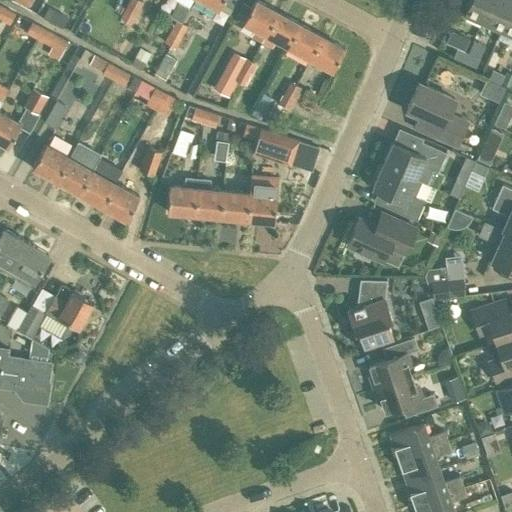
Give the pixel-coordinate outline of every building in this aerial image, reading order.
[(132,8),(137,11),(143,1),(140,0),(129,0),(126,7),(131,10),(132,8)] [(201,0),(218,9),(222,0),(201,0)] [(261,41),(277,11),(257,0),(253,0),(242,22),(254,28),(250,36),(261,41)] [(482,21),(490,0),(467,0),(463,12),(482,21)] [(501,29),(511,2),(511,0),(490,0),(482,21),(501,29)] [(176,19),(181,22),(190,7),(177,1),(169,16),(176,19)] [(511,2),(501,29),(511,34),(511,2)] [(62,27),(68,16),(48,6),(43,17),(62,27)] [(131,23),(137,11),(132,8),(131,10),(126,7),(120,17),(131,23)] [(287,46),(300,23),(277,11),(261,41),(272,47),(276,40),(287,46)] [(187,25),(181,22),(176,19),(171,29),(176,32),(175,34),(180,37),(187,25)] [(37,38),(42,27),(31,21),(26,32),(37,38)] [(309,58),(322,35),(300,23),(287,46),(309,58)] [(42,27),(37,38),(48,44),(51,45),(47,54),(58,60),(68,40),(42,27)] [(175,47),(180,37),(175,34),(176,32),(171,29),(164,41),(175,47)] [(322,35),(309,58),(332,70),(345,47),(322,35)] [(145,63),(151,52),(140,47),(134,57),(145,63)] [(464,62),(468,52),(456,47),(452,57),(464,62)] [(113,78),(118,68),(107,62),(84,49),(79,58),(103,70),(102,72),(113,78)] [(165,79),(177,58),(166,52),(154,72),(165,79)] [(468,52),(464,62),(476,67),(480,58),(468,52)] [(233,79),(241,63),(229,57),(219,76),(228,81),(222,92),(229,95),(236,81),(233,79)] [(233,79),(236,81),(239,82),(232,96),(238,100),(245,85),(246,85),(258,64),(244,57),(241,63),(233,79)] [(118,68),(113,78),(124,84),(129,74),(118,68)] [(500,84),(504,74),(492,69),(487,78),(500,84)] [(277,118),(283,106),(295,83),(289,80),(277,103),(273,102),(267,113),(277,118)] [(159,103),(165,93),(154,87),(146,82),(140,93),(159,103)] [(456,145),(466,122),(447,113),(454,99),(418,82),(405,109),(441,125),(436,136),(456,145)] [(295,83),(283,106),(289,109),(301,86),(295,83)] [(39,113),(48,94),(32,86),(23,105),(39,113)] [(165,93),(159,103),(170,109),(176,99),(165,93)] [(55,128),(67,105),(56,99),(44,122),(55,128)] [(203,122),(207,110),(195,106),(191,119),(203,122)] [(0,110),(0,142),(7,146),(20,122),(0,110)] [(207,110),(203,122),(215,126),(219,113),(207,110)] [(508,121),(497,115),(494,123),(505,128),(508,121)] [(265,142),(269,129),(246,122),(242,135),(265,142)] [(269,129),(265,142),(266,142),(265,145),(286,151),(291,136),(269,129)] [(225,160),(227,148),(226,147),(229,132),(217,130),(214,145),(215,145),(213,159),(225,160)] [(442,174),(437,172),(446,152),(421,141),(416,152),(392,141),(382,163),(422,181),(426,183),(426,182),(436,186),(442,174)] [(55,180),(69,155),(45,142),(31,166),(55,180)] [(495,149),(483,144),(477,157),(489,163),(495,149)] [(153,174),(161,152),(147,146),(139,169),(153,174)] [(78,193),(92,168),(69,155),(55,180),(78,193)] [(475,161),(471,170),(483,176),(488,166),(475,161)] [(416,196),(422,181),(382,163),(371,186),(395,197),(390,208),(415,219),(424,199),(416,196)] [(101,206),(115,181),(92,168),(78,193),(101,206)] [(193,214),(197,177),(185,176),(184,185),(169,183),(166,211),(193,214)] [(220,216),(223,188),(210,187),(211,179),(197,177),(193,214),(220,216)] [(115,181),(101,206),(125,219),(139,195),(115,181)] [(504,230),(511,233),(511,188),(501,183),(491,208),(510,216),(504,229),(504,230)] [(461,189),(452,185),(449,192),(458,196),(461,189)] [(247,219),(250,191),(223,188),(220,216),(247,219)] [(250,191),(247,219),(274,221),(276,193),(250,191)] [(454,228),(457,228),(460,227),(463,226),(466,224),(468,222),(470,220),(471,218),(472,215),(454,207),(446,225),(446,226),(449,227),(451,228),(454,228)] [(405,250),(415,227),(380,211),(374,224),(358,217),(346,243),(355,247),(352,253),(369,260),(371,254),(382,260),(389,244),(405,250)] [(511,233),(504,230),(504,229),(490,223),(486,233),(500,239),(491,259),(511,268),(511,233)] [(0,269),(7,274),(25,240),(2,227),(0,231),(0,269)] [(25,240),(7,274),(18,280),(21,273),(33,280),(49,253),(25,240)] [(457,278),(455,264),(426,268),(424,275),(432,297),(463,293),(461,277),(457,278)] [(361,339),(390,329),(387,319),(391,318),(384,297),(386,279),(360,278),(358,292),(362,305),(347,310),(353,330),(357,329),(361,339)] [(61,283),(45,311),(45,313),(67,325),(68,322),(77,327),(92,301),(72,289),(71,289),(61,283)] [(42,284),(37,302),(47,305),(53,287),(42,284)] [(0,292),(0,314),(9,298),(0,292)] [(495,300),(470,309),(479,335),(492,331),(495,341),(511,334),(511,308),(499,313),(495,300)] [(17,329),(32,337),(45,313),(45,311),(32,303),(27,311),(17,329)] [(27,311),(27,310),(16,305),(5,324),(7,325),(16,330),(17,329),(27,311)] [(511,334),(495,341),(503,364),(490,368),(495,381),(511,375),(511,334)] [(373,388),(411,376),(408,367),(413,365),(408,351),(417,348),(413,336),(389,345),(393,356),(368,365),(371,374),(369,375),(373,388)] [(9,347),(0,345),(0,386),(24,390),(22,399),(47,403),(51,380),(49,380),(52,361),(8,354),(9,347)] [(411,376),(373,388),(378,401),(380,400),(384,410),(408,402),(412,413),(436,405),(432,393),(424,396),(419,382),(414,384),(411,376)] [(511,383),(496,389),(504,412),(511,409),(511,383)] [(463,390),(448,395),(451,402),(465,397),(463,390)] [(397,456),(447,439),(443,429),(427,435),(423,422),(389,433),(397,456)] [(405,479),(438,467),(434,455),(450,450),(447,439),(397,456),(405,479)] [(413,502),(463,485),(459,475),(443,480),(438,467),(405,479),(413,502)] [(416,511),(453,511),(450,501),(466,495),(463,485),(413,502),(416,511)]
